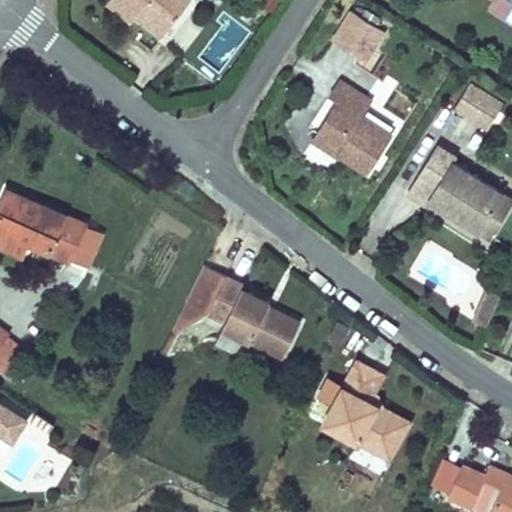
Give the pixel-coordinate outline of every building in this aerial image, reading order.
[(157,25),(172,8),(164,3),(166,0),(104,0),(122,13),(125,10),(129,4),(157,25)] [(153,31),(157,25),(129,4),(125,10),(153,31)] [(350,6),(331,37),(364,57),(382,27),(350,6)] [(373,90),(339,67),(328,83),(335,88),(316,118),(342,136),(337,143),(365,162),(391,123),(363,104),(373,90)] [(484,115),(500,92),(472,74),(457,97),(484,115)] [(500,92),(484,115),(490,118),(506,95),(500,92)] [(342,136),(316,118),(306,132),(333,150),(337,143),(342,136)] [(426,193),(430,186),(493,226),(506,207),(493,198),(504,184),(452,150),(456,145),(440,135),(409,182),(426,193)] [(0,193),(0,239),(22,249),(27,237),(68,255),(69,252),(82,221),(84,218),(4,184),(0,193)] [(493,198),(506,207),(511,196),(511,188),(504,184),(493,198)] [(82,221),(69,252),(90,261),(103,230),(82,221)] [(244,281),(204,262),(186,299),(213,312),(231,321),(228,326),(285,354),(303,318),(269,302),(271,298),(242,284),(244,281)] [(474,310),(486,316),(499,286),(487,280),(474,310)] [(179,329),(213,312),(186,299),(173,325),(179,329)] [(0,323),(0,367),(8,373),(27,348),(5,332),(7,329),(0,323)] [(376,363),(355,352),(320,415),(358,436),(361,430),(391,447),(405,422),(378,406),(381,400),(361,389),(376,363)] [(361,389),(381,400),(377,388),(386,368),(376,363),(361,389)] [(381,400),(378,406),(405,422),(409,415),(381,400)] [(0,443),(7,448),(22,427),(0,411),(0,443)] [(361,430),(358,436),(388,452),(391,447),(361,430)] [(6,473),(21,481),(40,446),(25,438),(6,473)] [(468,502),(480,475),(483,469),(459,459),(445,492),(468,502)] [(483,469),(480,475),(499,483),(506,468),(487,459),(483,469)] [(511,511),(511,470),(506,468),(499,483),(486,511),(511,511)]
